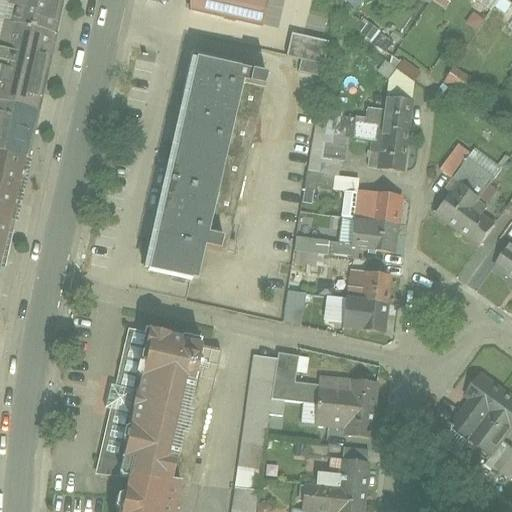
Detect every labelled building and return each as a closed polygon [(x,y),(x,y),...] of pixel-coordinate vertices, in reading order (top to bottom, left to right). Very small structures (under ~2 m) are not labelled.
[(0,241),(60,0),(5,0),(0,22),(0,241)] [(186,0),(186,2),(187,10),(188,20),(259,36),(267,0),(186,0)] [(342,0),(358,9),(363,0),(342,0)] [(297,76),(319,80),(330,19),(307,15),(303,38),(290,35),(286,57),(300,60),(297,76)] [(200,247),(227,254),(267,76),(196,60),(149,273),(192,282),(200,247)] [(402,62),(387,84),(404,96),(419,73),(402,62)] [(406,172),(409,97),(380,96),(377,170),(406,172)] [(398,250),(400,190),(370,189),(368,249),(398,250)] [(502,221),(461,192),(443,216),(483,246),(502,221)] [(511,243),(499,261),(511,270),(511,243)] [(387,328),(388,274),(358,273),(356,327),(387,328)] [(286,291),(281,322),(299,325),(304,294),(286,291)] [(193,511),(199,486),(190,484),(219,354),(131,331),(118,388),(111,386),(105,410),(112,411),(98,476),(124,479),(117,511),(193,511)] [(252,358),(229,511),(253,511),(275,362),(252,358)] [(373,440),(378,380),(320,376),(315,436),(373,440)] [(490,459),(511,429),(511,407),(478,383),(446,427),(490,459)] [(361,511),(368,461),(341,458),(338,490),(291,485),(289,507),(331,511),(361,511)]
